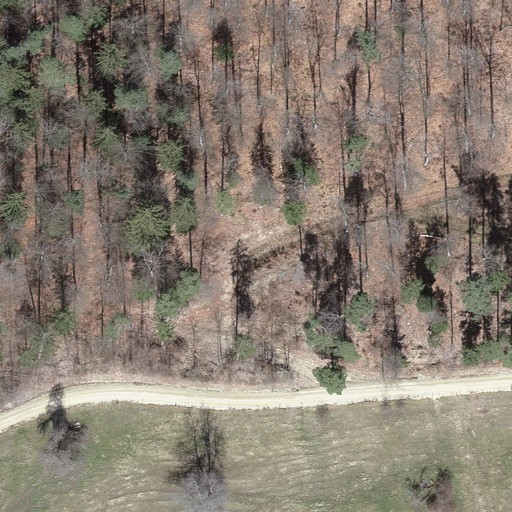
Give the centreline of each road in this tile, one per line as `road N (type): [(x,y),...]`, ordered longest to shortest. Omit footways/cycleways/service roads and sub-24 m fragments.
road 1 (track): [(511,180),(290,231),(233,267),(223,305),(242,341),(290,363),(406,394)]
road 2 (track): [(511,387),(278,403),(71,400),(0,424)]
road 3 (track): [(183,0),(60,58),(0,71)]
